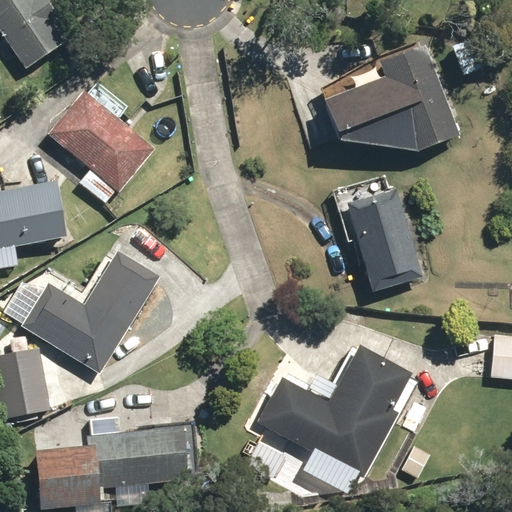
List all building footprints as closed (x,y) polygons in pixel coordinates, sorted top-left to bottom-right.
[(30,0),(0,0),(0,46),(18,72),(60,43),(30,0)] [(328,137),(335,134),(333,147),(410,156),(457,138),(439,93),(434,95),(424,66),(316,105),(328,137)] [(78,97),(44,136),(113,193),(146,154),(78,97)] [(0,195),(0,250),(55,241),(45,187),(0,195)] [(395,193),(342,208),(365,294),(418,279),(395,193)] [(121,337),(120,336),(152,283),(107,256),(76,307),(23,276),(0,313),(0,319),(53,351),(52,352),(96,378),(121,337)] [(511,338),(494,337),(489,381),(511,383),(511,338)] [(410,382),(349,351),(320,406),(277,382),(254,424),(357,482),(381,439),(380,439),(410,382)] [(1,383),(19,420),(58,402),(41,365),(1,383)] [(78,441),(79,451),(27,458),(33,511),(49,511),(94,507),(92,492),(180,483),(174,431),(78,441)]
